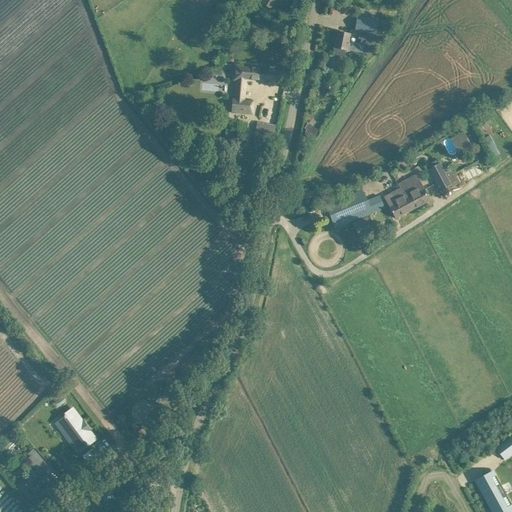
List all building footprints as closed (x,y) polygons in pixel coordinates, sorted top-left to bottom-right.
[(357,38),(374,41),(376,29),(379,30),(379,25),(377,24),(377,20),(359,16),(359,14),(357,14),(354,30),(359,31),(357,38)] [(337,32),(334,48),(346,50),(347,50),(362,53),(364,45),(348,42),(349,34),(337,32)] [(264,69),(242,68),(241,67),(240,80),(235,79),(234,99),(232,99),(231,112),(252,114),(253,101),(244,100),(246,79),(281,82),(282,70),(264,69)] [(247,131),(248,122),(231,121),(230,130),(247,131)] [(274,134),(275,126),(257,123),(256,132),(274,134)] [(463,155),(472,150),(463,132),(454,136),(463,155)] [(495,138),(487,140),(495,160),(502,157),(495,138)] [(427,170),(439,191),(450,185),(451,187),(459,182),(452,169),(440,176),(438,172),(445,168),(439,158),(426,165),(429,169),(427,170)] [(229,185),(239,186),(241,171),(230,171),(229,185)] [(429,201),(418,181),(402,190),(412,210),(429,201)] [(395,218),(412,210),(402,190),(401,190),(400,188),(394,191),(398,198),(388,204),(387,202),(387,203),(391,211),(391,213),(392,212),(395,218)] [(326,207),(334,228),(335,228),(334,227),(352,220),(353,221),(384,208),(379,196),(367,201),(363,192),(326,207)] [(357,224),(362,239),(375,235),(370,220),(357,224)] [(71,445),(79,456),(97,443),(91,435),(89,436),(81,426),(83,424),(74,412),(64,419),(66,421),(60,425),(73,443),(71,445)] [(121,423),(126,419),(122,413),(117,417),(121,423)] [(511,436),(497,448),(505,460),(511,454),(511,436)] [(27,459),(39,473),(42,470),(43,470),(48,466),(38,454),(37,454),(33,449),(27,454),(30,457),(27,459)] [(54,458),(49,463),(51,465),(58,473),(67,465),(60,457),(56,460),(54,458)] [(35,503),(34,503),(33,502),(36,499),(38,500),(56,483),(45,471),(32,483),(27,479),(28,478),(28,477),(18,486),(34,503),(34,504),(35,503)] [(495,476),(494,476),(487,480),(487,479),(486,479),(487,480),(485,481),(484,480),(484,481),(484,482),(480,484),(478,481),(477,481),(494,511),(499,511),(500,511),(501,511),(503,510),(503,511),(504,511),(504,510),(511,506),(511,505),(506,497),(505,495),(506,494),(502,486),(500,487),(495,476)] [(116,501),(109,511),(125,511),(128,508),(116,501)]
